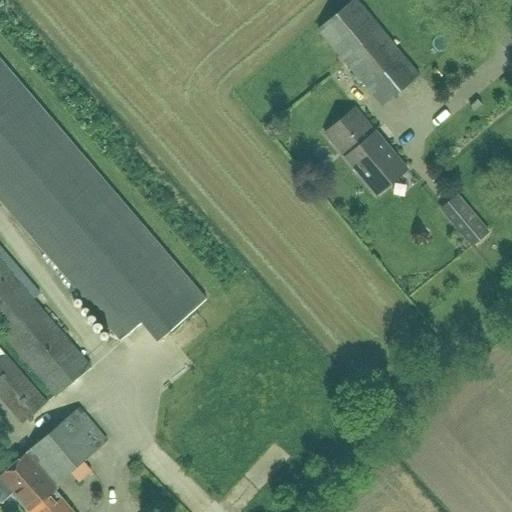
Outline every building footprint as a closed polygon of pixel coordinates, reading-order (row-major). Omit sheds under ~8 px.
[(351,0),(318,29),(363,83),(382,105),(419,74),(356,0),(351,0)] [(0,200),(120,340),(142,321),(158,340),(206,299),(205,298),(204,298),(205,299),(200,303),(185,284),(190,280),(0,59),(0,200)] [(324,132),(376,194),(406,168),(355,106),(324,132)] [(488,232),(462,201),(457,195),(441,209),(472,246),(488,232)] [(0,331),(54,395),(90,365),(0,260),(0,331)] [(127,349),(134,363),(152,354),(145,340),(127,349)] [(5,354),(0,357),(0,398),(21,424),(46,402),(5,354)] [(73,511),(51,486),(107,439),(79,407),(0,475),(0,501),(1,502),(12,493),(28,511),(73,511)]
